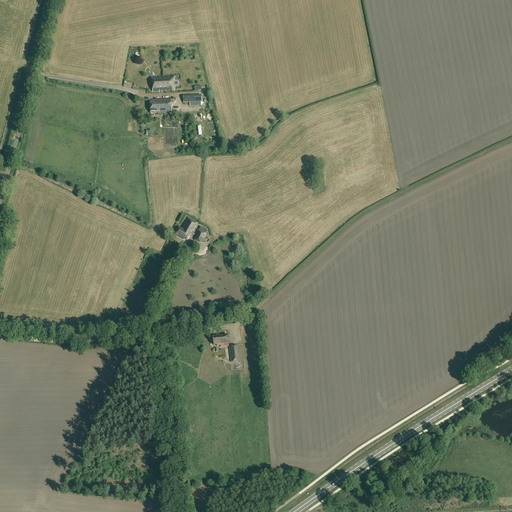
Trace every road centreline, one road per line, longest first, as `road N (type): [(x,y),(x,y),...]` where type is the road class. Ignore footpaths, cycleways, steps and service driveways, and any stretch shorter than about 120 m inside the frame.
road 1 (primary): [(294,511),(511,369)]
road 2 (unclassified): [(0,200),(50,0)]
road 3 (track): [(0,334),(58,345),(153,334)]
